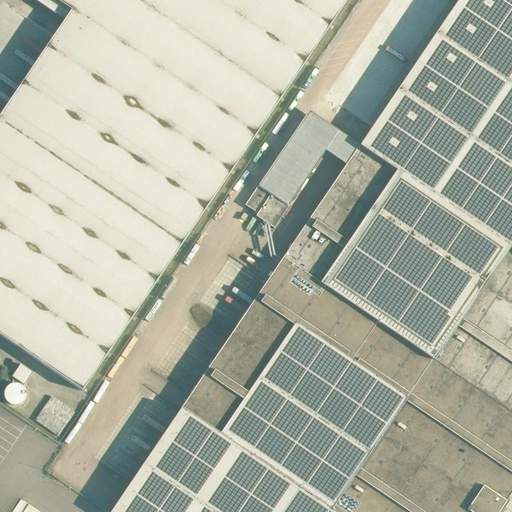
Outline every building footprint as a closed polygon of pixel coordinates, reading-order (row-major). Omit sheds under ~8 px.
[(67,290),(124,329),(347,0),(33,0),(65,21),(0,116),(0,335),(25,352),(67,290)] [(511,0),(458,0),(409,73),(373,127),(411,153),(398,172),(511,249),(511,0)] [(347,165),(286,255),(511,406),(511,249),(398,172),(411,153),(373,127),(359,146),(347,165)] [(258,186),(245,205),(258,214),(256,216),(263,221),(268,225),(274,228),(288,207),(258,186)] [(511,511),(511,406),(286,255),(212,363),(434,511),(511,511)] [(67,290),(25,352),(82,391),(124,329),(67,290)] [(181,408),(111,511),(434,511),(212,363),(181,408)] [(14,374),(12,376),(24,385),(33,373),(21,364),(14,374)]
